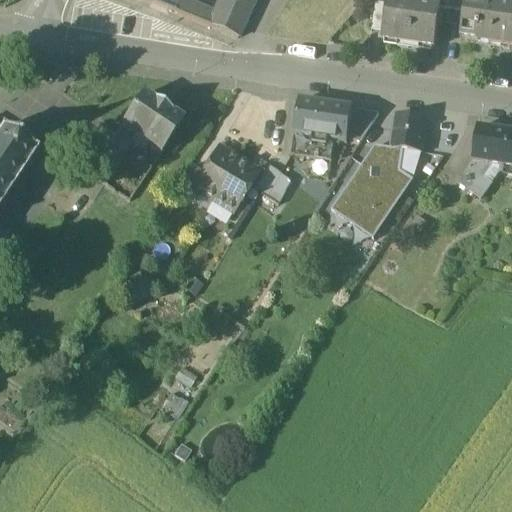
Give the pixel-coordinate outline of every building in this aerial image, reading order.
[(179,0),(137,0),(138,0),(173,15),(179,0)] [(215,14),(182,0),(179,0),(173,15),(208,29),(215,14)] [(254,0),(220,0),(215,14),(208,29),(237,41),(254,0)] [(415,0),(388,0),(387,8),(383,35),(382,43),(408,47),(415,0)] [(440,2),(424,0),(415,0),(408,47),(435,51),(441,12),(442,3),(440,2)] [(440,0),(440,2),(442,3),(441,12),(452,14),(454,0),(440,0)] [(454,0),(452,14),(465,15),(467,0),(454,0)] [(487,0),(467,0),(465,15),(461,41),(490,45),(497,1),(487,0)] [(511,1),(504,0),(497,0),(497,1),(490,45),(490,46),(511,49),(511,1)] [(383,35),(387,8),(374,6),(370,33),(383,35)] [(136,140),(132,145),(146,155),(149,149),(160,157),(182,125),(142,98),(121,130),(136,140)] [(317,162),(326,107),(300,103),(292,158),(317,162)] [(352,111),(326,107),(317,162),(331,164),(334,145),(347,146),(348,143),(352,111)] [(381,114),(352,111),(348,143),(362,145),(381,114)] [(428,122),(396,117),(392,151),(404,154),(423,156),(428,122)] [(484,180),(493,167),(511,170),(511,134),(477,130),(475,147),(469,147),(467,154),(474,155),(473,165),(458,184),(481,201),(492,186),(484,180)] [(0,132),(0,249),(7,239),(5,238),(6,236),(5,235),(4,237),(0,234),(0,211),(1,212),(2,210),(0,209),(11,193),(13,195),(14,193),(12,191),(22,176),(24,177),(26,175),(24,174),(26,171),(28,172),(29,171),(26,170),(31,163),(33,165),(34,163),(32,162),(34,159),(36,160),(37,158),(35,157),(36,156),(34,155),(35,153),(33,152),(32,154),(23,148),(25,145),(24,144),(22,147),(15,142),(17,139),(16,138),(14,142),(5,136),(7,134),(5,132),(3,134),(0,132)] [(125,157),(109,147),(89,175),(105,186),(125,157)] [(376,150),(331,214),(373,243),(416,180),(402,172),(404,154),(376,150)] [(216,152),(202,175),(192,192),(213,204),(238,163),(228,157),(227,159),(216,152)] [(248,169),(238,163),(213,204),(233,217),(257,178),(247,171),(248,169)] [(192,192),(202,175),(192,169),(178,193),(188,199),(192,192)] [(281,177),(269,169),(254,193),(266,201),(281,177)] [(293,184),(281,177),(266,201),(278,208),(293,184)] [(123,286),(129,304),(150,296),(143,279),(123,286)]
